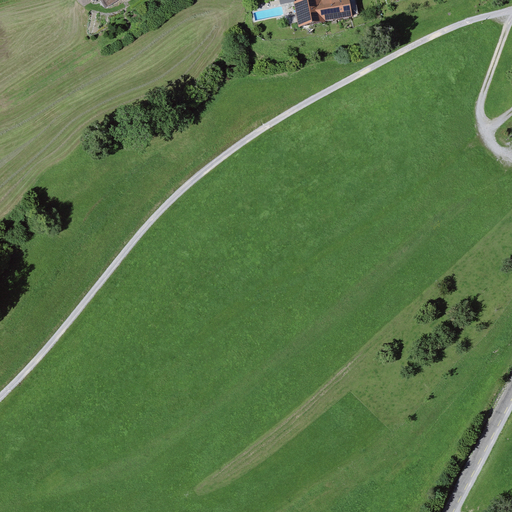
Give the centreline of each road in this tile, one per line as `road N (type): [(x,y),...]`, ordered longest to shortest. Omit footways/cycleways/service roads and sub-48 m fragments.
road 1 (track): [(0,399),(196,178),(392,56),(511,11)]
road 2 (track): [(511,163),(492,143),(480,111),(511,16)]
road 3 (unclassified): [(511,393),(448,511)]
